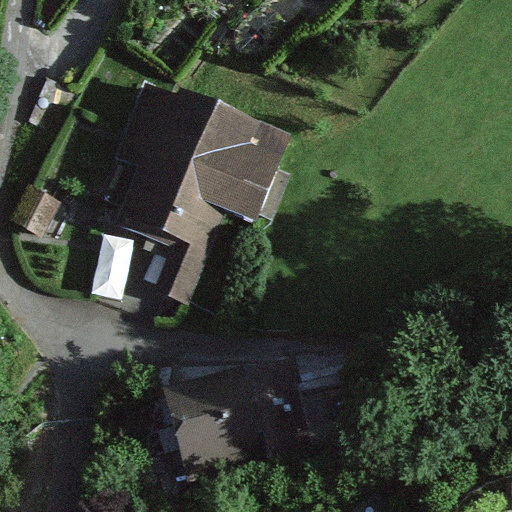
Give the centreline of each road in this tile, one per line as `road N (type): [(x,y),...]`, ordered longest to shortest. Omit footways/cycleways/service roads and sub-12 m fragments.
road 1 (residential): [(97,350),(32,316),(7,280),(0,241)]
road 2 (residential): [(0,135),(19,0)]
